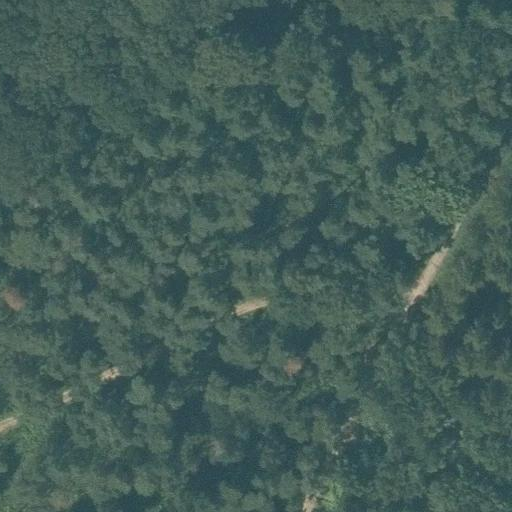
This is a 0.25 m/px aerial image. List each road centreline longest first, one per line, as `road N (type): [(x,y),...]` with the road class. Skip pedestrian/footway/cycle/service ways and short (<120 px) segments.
road 1 (track): [(0,415),(308,285),(395,278),(408,285)]
road 2 (track): [(408,285),(292,511)]
road 3 (track): [(408,285),(511,86)]
